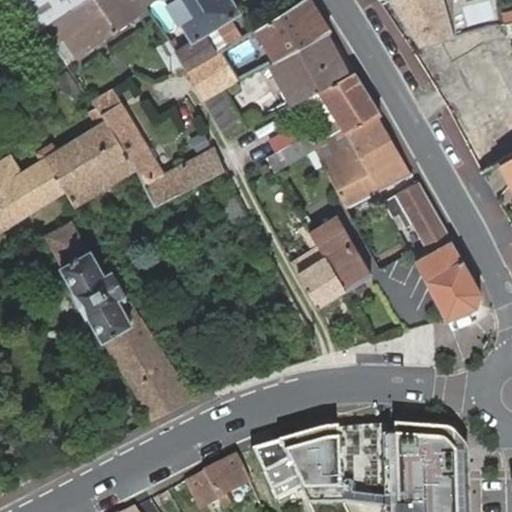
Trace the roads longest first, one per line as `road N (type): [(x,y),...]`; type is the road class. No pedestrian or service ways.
road 1 (tertiary): [(490,386),(333,386),(245,413),(51,511)]
road 2 (tertiary): [(333,0),(441,172),(511,307)]
